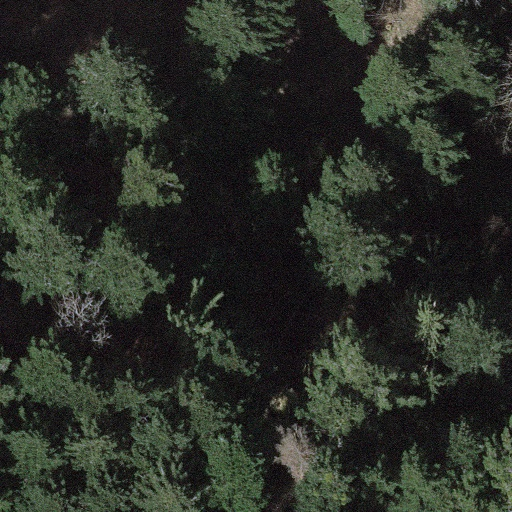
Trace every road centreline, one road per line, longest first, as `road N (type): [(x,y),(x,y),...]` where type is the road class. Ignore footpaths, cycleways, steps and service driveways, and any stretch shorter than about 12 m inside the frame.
road 1 (track): [(0,441),(210,395),(324,408),(511,401)]
road 2 (track): [(98,0),(97,42),(71,109),(0,151)]
